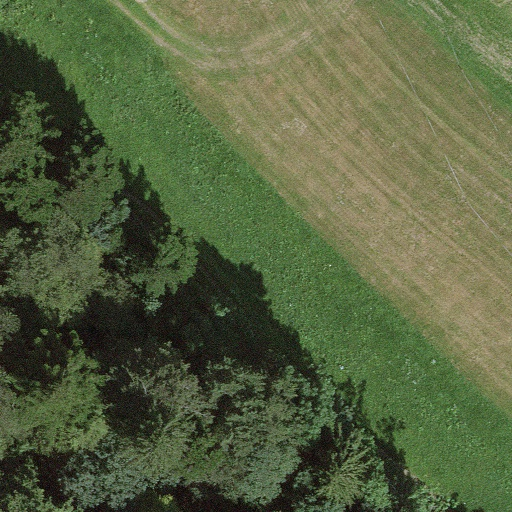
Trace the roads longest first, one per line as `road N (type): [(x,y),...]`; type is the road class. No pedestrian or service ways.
road 1 (track): [(0,93),(168,241),(322,410),(438,511)]
road 2 (track): [(336,0),(267,54),(212,53),(158,28),(125,0)]
